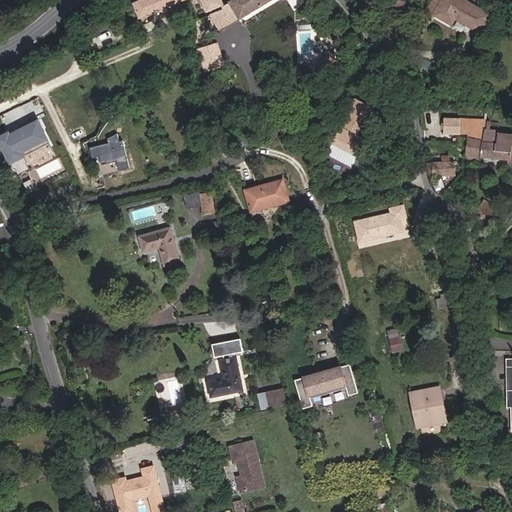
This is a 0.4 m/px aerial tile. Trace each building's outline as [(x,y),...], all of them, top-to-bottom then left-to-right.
[(177,0),(138,0),(137,1),(136,1),(141,14),(177,0)] [(219,5),(216,0),(197,0),(202,11),(219,5)] [(240,18),(230,0),(229,0),(224,3),(233,22),(240,18)] [(230,0),(240,18),(254,10),(248,0),(230,0)] [(248,0),(254,10),(269,0),(300,0),(302,2),(304,0),(248,0)] [(430,14),(436,0),(428,0),(423,10),(430,14)] [(485,13),(462,0),(436,0),(430,14),(447,24),(451,18),(474,32),(485,13)] [(233,22),(224,3),(219,6),(221,10),(207,17),(216,32),(233,22)] [(216,32),(207,17),(199,20),(209,36),(216,32)] [(219,40),(197,46),(204,71),(226,65),(219,40)] [(327,63),(321,57),(303,71),(309,78),(327,63)] [(414,68),(417,59),(411,57),(408,66),(414,68)] [(422,70),(425,62),(419,60),(416,68),(422,70)] [(358,107),(348,102),(329,140),(352,152),(373,115),(362,110),(361,112),(357,110),(358,107)] [(37,118),(0,135),(0,143),(16,176),(30,169),(36,182),(62,169),(37,118)] [(468,133),(468,137),(483,139),(485,129),(474,128),(474,122),(470,122),(469,125),(459,125),(459,119),(444,118),(443,131),(468,133)] [(485,129),(483,139),(481,157),(510,160),(511,137),(497,136),(497,131),(485,129)] [(105,135),(107,143),(88,145),(89,156),(99,154),(100,162),(117,160),(119,169),(127,168),(122,132),(105,135)] [(483,139),(468,137),(466,154),(468,155),(475,155),(474,164),(480,164),(481,157),(483,139)] [(467,163),(474,164),(475,155),(468,155),(467,163)] [(454,162),(426,163),(428,180),(431,180),(432,180),(436,193),(446,189),(441,180),(454,179),(454,177),(454,162)] [(241,192),(247,215),(287,204),(281,181),(241,192)] [(186,207),(203,205),(205,214),(217,212),(213,190),(184,194),(186,207)] [(497,209),(484,201),(479,209),(492,217),(497,209)] [(354,220),(359,242),(409,231),(402,204),(389,207),(390,212),(354,220)] [(189,216),(204,215),(203,207),(189,207),(189,216)] [(171,230),(140,237),(144,254),(160,250),(164,268),(179,265),(171,230)] [(459,304),(457,291),(443,294),(444,298),(438,299),(440,307),(445,306),(459,304)] [(400,336),(398,327),(388,329),(390,338),(400,336)] [(238,341),(210,347),(213,360),(224,358),(225,361),(219,362),(223,381),(207,384),(211,400),(242,392),(234,359),(233,359),(233,356),(241,354),(238,341)] [(346,364),(291,380),(300,409),(309,406),(306,395),(342,385),(345,396),(354,393),(346,364)] [(438,401),(443,400),(440,386),(429,388),(429,391),(412,394),(418,426),(443,422),(438,401)] [(282,394),(272,396),(274,409),(285,407),(282,394)] [(438,401),(443,422),(448,421),(443,400),(438,401)] [(248,443),(223,449),(227,465),(232,464),(235,478),(231,480),(235,495),(259,490),(248,443)] [(127,475),(111,479),(119,511),(132,511),(137,511),(134,500),(147,497),(150,511),(165,511),(154,465),(141,468),(143,476),(128,479),(127,475)] [(180,493),(177,474),(166,477),(170,495),(180,493)] [(389,511),(386,499),(373,503),(375,511),(389,511)] [(227,505),(228,511),(238,511),(236,503),(227,505)]
